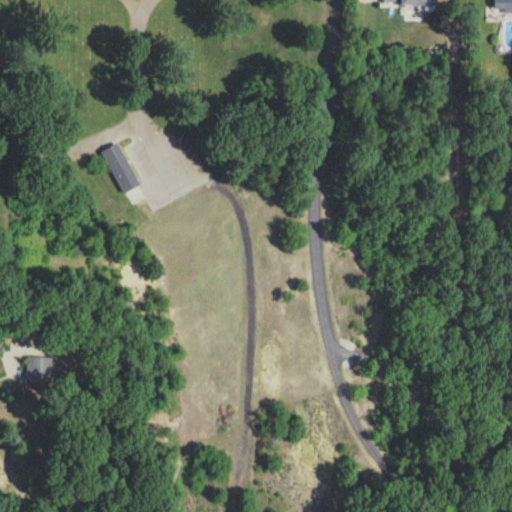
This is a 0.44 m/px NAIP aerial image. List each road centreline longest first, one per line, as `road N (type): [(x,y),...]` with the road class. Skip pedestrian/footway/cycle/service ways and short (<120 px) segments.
road 1 (residential): [(338,0),(315,168),(321,282),(349,408),(408,511)]
road 2 (residential): [(0,311),(61,307),(90,314),(112,342),(115,373),(99,436),(104,461),(139,511)]
